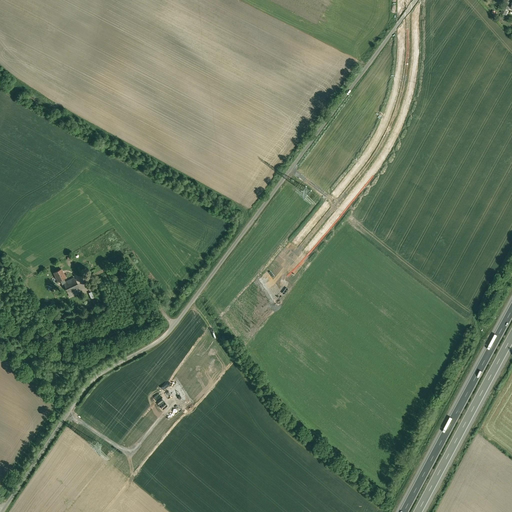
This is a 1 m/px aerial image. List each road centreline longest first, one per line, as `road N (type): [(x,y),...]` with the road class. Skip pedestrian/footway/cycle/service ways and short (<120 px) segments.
road 1 (unclassified): [(4,507),(88,383),(174,325),(417,0)]
road 2 (motorway): [(511,306),(402,511)]
road 3 (motorway): [(421,511),(511,342)]
